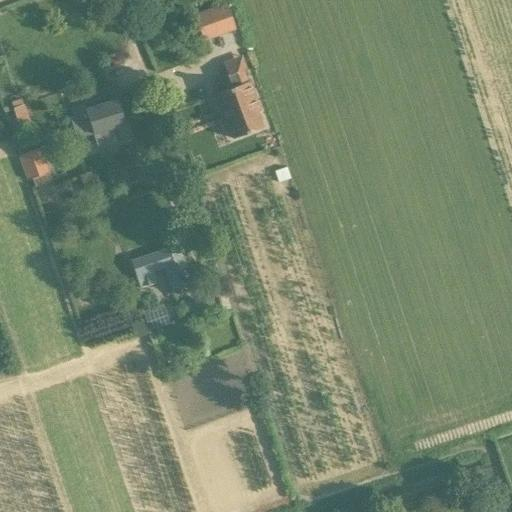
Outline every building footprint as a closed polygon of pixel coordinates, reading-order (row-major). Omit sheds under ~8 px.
[(229,4),(205,12),(212,32),(236,23),(229,4)] [(224,90),(211,95),(217,112),(221,110),(231,139),(261,127),(256,113),(259,112),(248,82),(246,83),(242,69),(219,77),(224,90)] [(76,140),(92,135),(97,147),(117,141),(113,128),(123,125),(115,100),(84,110),(82,106),(70,110),(73,117),(69,118),(76,140)] [(48,173),(40,149),(17,156),(26,181),(32,179),(35,187),(47,182),(44,174),(48,173)] [(177,244),(130,261),(140,289),(155,284),(151,272),(162,268),(170,292),(191,285),(177,244)] [(163,310),(163,309),(162,305),(150,308),(147,313),(152,331),(168,324),(163,310)]
